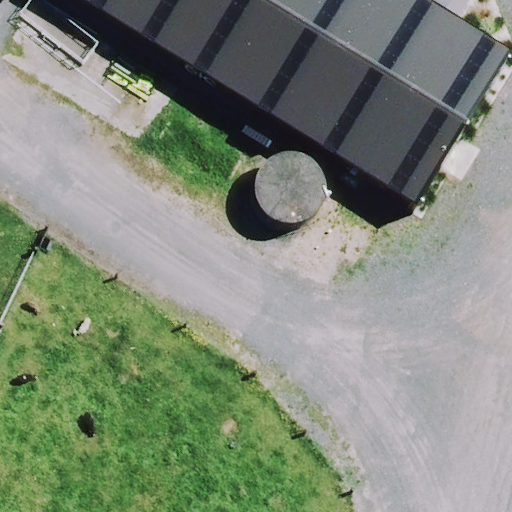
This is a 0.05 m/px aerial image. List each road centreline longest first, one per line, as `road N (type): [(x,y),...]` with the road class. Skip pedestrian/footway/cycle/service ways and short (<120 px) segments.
road 1 (unknown): [(0,109),(160,201),(384,361)]
road 2 (unknown): [(384,361),(494,500)]
